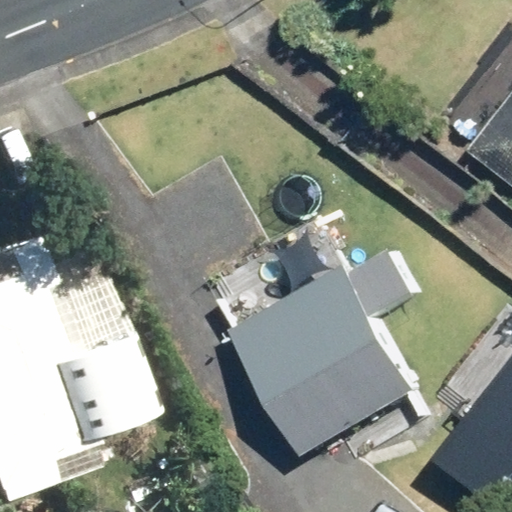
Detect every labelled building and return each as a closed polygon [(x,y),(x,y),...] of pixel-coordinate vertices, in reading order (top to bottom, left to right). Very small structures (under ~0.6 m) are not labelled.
[(511,30),(450,110),(487,139),(511,107),(511,30)] [(511,107),(487,139),(511,159),(511,107)] [(0,496),(90,463),(79,434),(164,403),(92,204),(0,237),(0,496)] [(251,325),(253,329),(317,454),(434,394),(392,311),(430,291),(406,245),(251,325)] [(511,369),(455,445),(511,487),(511,369)]
